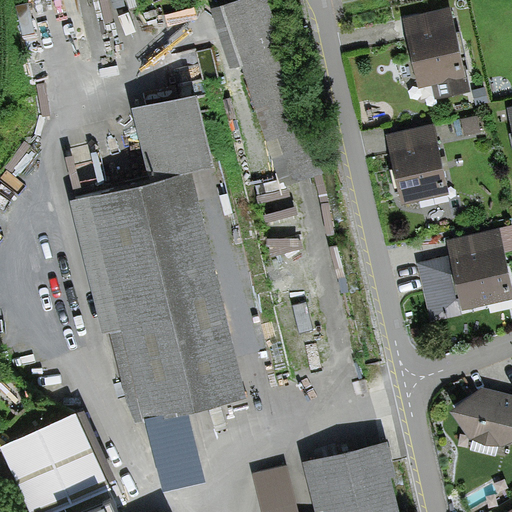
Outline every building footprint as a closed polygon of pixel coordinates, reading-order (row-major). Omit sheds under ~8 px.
[(111,0),(84,0),(89,31),(93,30),(99,69),(121,65),(111,0)] [(120,0),(123,15),(140,12),(138,0),(120,0)] [(250,0),(213,12),(231,68),(241,65),(280,187),(324,173),(268,0),(250,0)] [(450,4),(404,15),(420,82),(431,80),(435,94),(469,86),(450,4)] [(134,112),(150,182),(192,172),(214,167),(198,98),(134,112)] [(477,114),(460,118),(463,134),(481,130),(477,114)] [(435,118),(386,130),(402,197),(450,186),(435,118)] [(111,331),(122,372),(137,427),(149,424),(188,414),(247,399),(192,172),(150,182),(72,201),(104,333),(111,331)] [(271,233),(302,228),(299,212),(269,217),(271,233)] [(449,254),(418,261),(432,321),(462,314),(461,306),(511,294),(511,273),(507,251),(511,249),(511,222),(446,237),(449,254)] [(511,395),(482,388),(450,412),(470,439),(503,447),(511,442),(511,395)] [(0,444),(0,446),(27,511),(56,511),(109,490),(77,412),(0,444)] [(188,414),(149,424),(165,488),(205,478),(188,414)] [(305,463),(315,511),(398,511),(393,485),(398,484),(389,444),(305,463)] [(254,471),(262,511),(297,511),(288,464),(254,471)] [(114,511),(110,503),(89,511),(114,511)]
